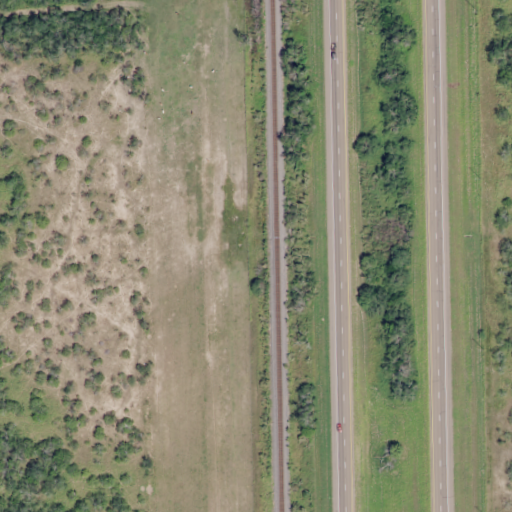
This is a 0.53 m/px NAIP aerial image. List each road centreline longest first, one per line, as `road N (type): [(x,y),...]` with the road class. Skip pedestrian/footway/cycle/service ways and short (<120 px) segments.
road 1 (trunk): [(338,0),(346,511)]
road 2 (trunk): [(443,511),(436,0)]
